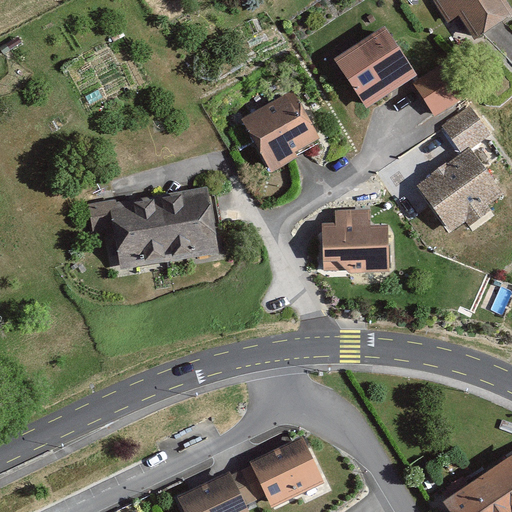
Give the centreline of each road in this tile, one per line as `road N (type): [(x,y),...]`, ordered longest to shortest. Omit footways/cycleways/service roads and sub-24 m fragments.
road 1 (residential): [(316,347),(271,227),(429,121)]
road 2 (primary): [(0,456),(158,383),(267,353)]
road 3 (primary): [(316,347),(413,352),(511,382)]
road 4 (residential): [(80,511),(248,430)]
road 5 (residential): [(292,396),(372,454),(406,511)]
